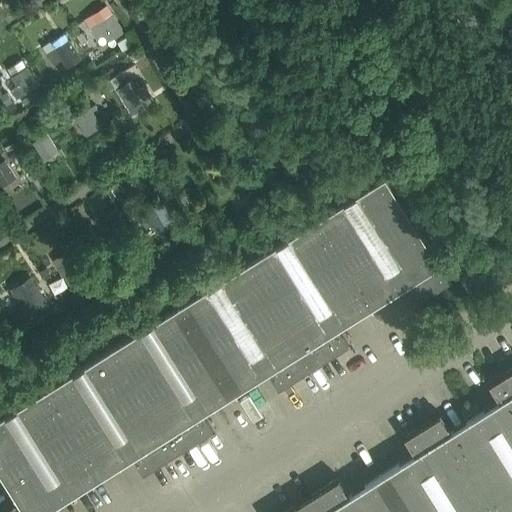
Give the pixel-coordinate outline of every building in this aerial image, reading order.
[(123,30),(112,12),(89,27),(97,39),(106,33),(109,39),(123,30)] [(80,56),(70,40),(48,53),(55,64),(63,59),(66,65),(80,56)] [(38,84),(26,65),(11,75),(17,84),(11,88),(17,98),(38,84)] [(130,106),(153,93),(146,82),(138,86),(133,78),(117,87),(130,106)] [(104,125),(91,104),(75,114),(87,135),(104,125)] [(61,150),(49,131),(34,141),(45,160),(61,150)] [(18,177),(6,158),(0,161),(0,182),(2,186),(18,177)] [(279,385),(337,348),(348,342),(338,325),(404,283),(414,300),(452,277),(448,271),(451,270),(433,242),(429,244),(385,174),(0,415),(0,468),(19,499),(2,509),(4,511),(53,511),(50,506),(133,453),(143,470),(213,427),(202,410),(268,368),(279,385)] [(173,221),(162,203),(149,211),(160,229),(173,221)] [(132,246),(121,228),(107,237),(118,255),(132,246)] [(89,273),(78,255),(59,267),(69,285),(89,273)] [(46,300),(35,282),(22,291),(33,308),(46,300)] [(511,511),(511,368),(490,382),(500,399),(451,430),(440,413),(405,436),(415,452),(349,494),(339,477),(283,511),(511,511)]
